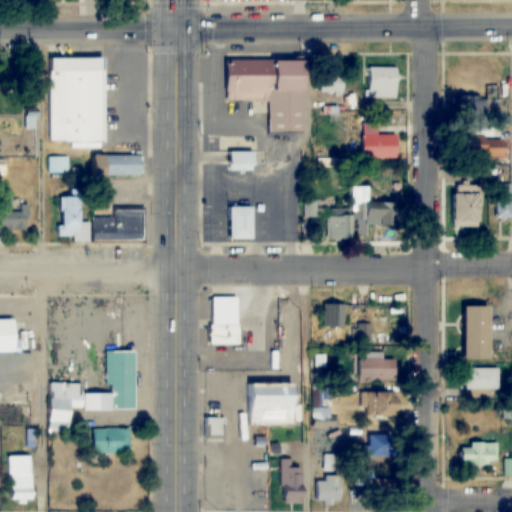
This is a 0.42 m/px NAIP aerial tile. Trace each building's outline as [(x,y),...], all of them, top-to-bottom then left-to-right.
[(45,54),(97,55),(97,139),(45,139),(45,54)] [(302,133),(302,60),(223,60),(223,102),(266,102),(266,133),(302,133)] [(396,98),(396,66),(366,66),(366,98),(396,98)] [(318,73),(318,93),(342,93),(342,73),(318,73)] [(394,158),(394,134),(373,134),(373,125),(359,125),(359,158),(394,158)] [(451,157),(499,157),(499,132),(451,132),(451,157)] [(251,172),(251,152),(226,152),(226,172),(251,172)] [(89,156),(140,156),(140,173),(89,174),(89,156)] [(67,172),(67,158),(46,158),(46,172),(67,172)] [(367,226),(392,226),(392,202),(368,202),(368,186),(353,186),(353,237),(367,237),(367,226)] [(449,226),(479,226),(479,188),(449,188),(449,226)] [(511,219),(511,190),(495,190),(495,219),(511,219)] [(60,196),(60,226),(55,226),(55,240),(90,240),(90,221),(81,221),(81,196),(60,196)] [(314,202),(304,202),(304,215),(315,214),(314,202)] [(224,203),(247,203),(247,235),(224,235),(224,203)] [(28,230),(28,204),(3,204),(3,230),(28,230)] [(144,209),(115,209),(115,217),(94,217),(94,240),(144,239),(144,209)] [(350,240),(350,215),(326,215),(326,240),(350,240)] [(212,300),(235,299),(235,323),(238,328),(238,345),(208,344),(209,326),(212,320),(212,300)] [(344,325),(344,306),(329,306),(329,325),(344,325)] [(459,358),(485,358),(485,306),(459,306),(459,358)] [(0,352),(17,352),(16,319),(0,319),(0,352)] [(378,344),(378,325),(356,325),(356,344),(378,344)] [(136,409),(136,351),(106,351),(105,383),(48,383),(48,434),(71,434),(71,407),(111,407),(111,408),(136,409)] [(361,352),(361,376),(392,376),(392,352),(361,352)] [(497,368),(463,368),(463,390),(497,390),(497,368)] [(243,426),(289,425),(288,383),(243,383),(243,426)] [(312,388),(312,422),(329,422),(329,388),(312,388)] [(363,417),(391,417),(391,391),(363,391),(363,417)] [(224,418),(205,418),(205,436),(224,436),(224,418)] [(363,439),(363,427),(349,427),(349,439),(363,439)] [(95,428),(95,453),(130,453),(130,428),(95,428)] [(390,456),(390,434),(366,434),(366,456),(390,456)] [(496,443),(459,443),(459,465),(496,465),(496,443)] [(338,454),(323,454),(323,471),(338,471),(338,454)] [(32,455),(7,455),(7,499),(32,499),(32,455)] [(292,467),(292,460),(281,459),(280,503),(301,503),(302,467),(292,467)] [(135,470),(120,470),(120,499),(146,499),(146,481),(135,481),(135,470)] [(353,471),(353,488),(373,488),(373,470),(364,470),(364,471),(353,471)] [(323,481),(314,481),(314,502),(339,502),(339,475),(323,475),(323,481)]
